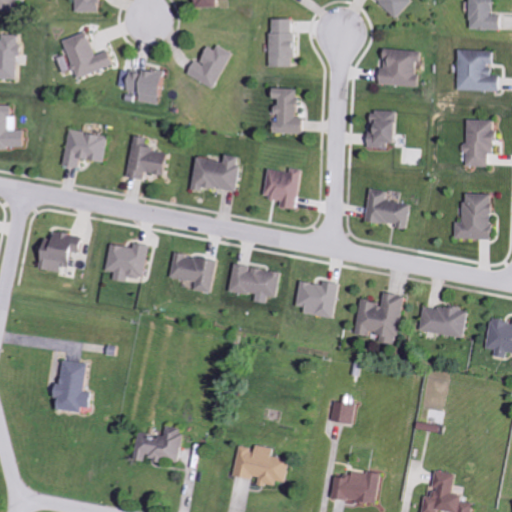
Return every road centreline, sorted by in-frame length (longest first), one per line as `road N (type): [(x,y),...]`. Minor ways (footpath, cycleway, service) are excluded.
road 1 (residential): [(511,280),(72,201)]
road 2 (residential): [(16,511),(0,419),(25,191)]
road 3 (residential): [(333,250),(343,26)]
